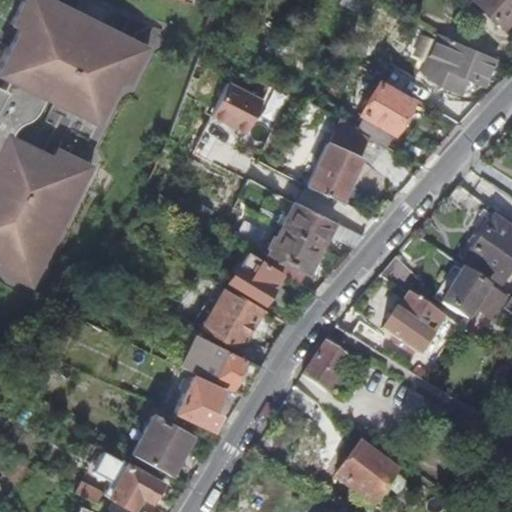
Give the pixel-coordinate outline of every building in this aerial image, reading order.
[(55,163),(15,144),(15,141),(15,138),(17,135),(19,134),(20,133),(25,131),(27,131),(29,130),(31,129),(41,121),(42,118),(43,116),(44,114),(45,108),(102,136),(126,86),(135,91),(153,55),(39,0),(28,0),(13,32),(22,37),(0,82),(0,86),(4,89),(1,95),(0,94),(0,263),(5,267),(1,276),(37,293),(96,172),(60,154),(55,163)] [(511,19),(511,0),(479,0),(506,25),(511,19)] [(494,59),(438,37),(423,74),(441,86),(462,94),(469,78),(485,84),(494,59)] [(391,77),(388,84),(399,90),(403,85),(391,77)] [(190,154),(209,162),(225,127),(244,136),(260,99),(223,82),(190,154)] [(366,123),(360,135),(371,140),(388,148),(410,103),(378,86),(361,120),(366,123)] [(462,125),(466,120),(449,110),(445,116),(462,125)] [(360,135),(343,127),(315,186),(344,200),(371,140),(360,135)] [(173,142),(165,138),(161,148),(170,151),(173,142)] [(486,207),(459,190),(448,202),(477,221),(486,207)] [(320,250),(335,222),(297,202),(281,229),(320,250)] [(480,269),(475,277),(489,287),(494,279),(505,285),(511,274),(511,231),(495,220),(467,261),(480,269)] [(309,269),(320,250),(281,229),(271,248),(282,255),(276,266),(284,271),(295,277),(302,265),(309,269)] [(246,247),(248,248),(260,256),(263,250),(250,241),(246,247)] [(264,301),(284,271),(276,266),(260,256),(248,248),(229,280),(264,301)] [(418,275),(396,259),(380,276),(406,293),(418,275)] [(241,348),(264,308),(200,270),(197,275),(222,290),(202,325),(241,348)] [(432,301),(465,323),(472,312),(490,324),(505,303),(462,274),(460,276),(452,271),(432,301)] [(443,317),(409,295),(397,314),(394,312),(382,330),(420,355),(443,317)] [(360,324),(350,337),(375,353),(384,339),(360,324)] [(355,351),(330,334),(321,344),(300,377),(327,393),(355,351)] [(252,383),(260,371),(224,353),(218,365),(209,361),(202,375),(233,389),(245,395),(252,383)] [(341,414),(397,441),(419,393),(364,367),(341,414)] [(176,411),(214,428),(220,414),(213,411),(223,390),(192,375),(176,411)] [(130,451),(171,473),(191,435),(151,412),(130,451)] [(334,478),(372,505),(396,472),(359,445),(334,478)] [(117,511),(124,511),(128,506),(134,509),(142,494),(153,501),(163,482),(105,449),(93,468),(111,479),(103,492),(113,497),(108,507),(116,511),(117,511)] [(52,475),(65,483),(70,474),(57,467),(52,475)] [(98,501),(103,492),(82,480),(76,489),(98,501)]
